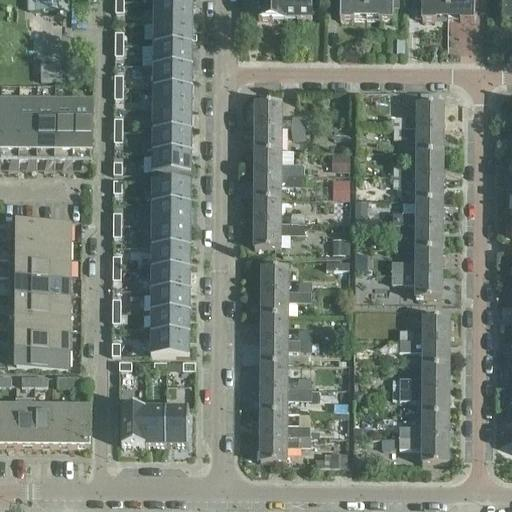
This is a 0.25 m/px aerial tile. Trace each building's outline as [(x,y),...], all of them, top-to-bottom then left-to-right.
[(29,0),(30,14),(69,14),(68,0),(29,0)] [(258,0),(259,23),(285,23),(285,0),(258,0)] [(285,0),(285,23),(312,24),(311,0),(285,0)] [(355,22),(367,22),(367,0),(340,0),(340,23),(355,23),(355,22)] [(367,0),(367,22),(379,22),(379,24),(393,24),(393,0),(367,0)] [(422,0),(422,24),(437,24),(437,22),(448,22),(448,0),(422,0)] [(475,0),(448,0),(448,22),(460,22),(460,24),(475,25),(475,0)] [(511,0),(503,0),(504,25),(511,24),(511,0)] [(124,17),(124,6),(116,6),(116,17),(124,17)] [(193,28),(193,7),(154,6),(153,28),(193,28)] [(193,50),(193,28),(153,28),(153,49),(193,50)] [(124,37),(115,37),(115,49),(124,49),(124,37)] [(124,60),(124,49),(115,49),(115,60),(124,60)] [(193,71),(193,50),(153,49),(153,71),(193,71)] [(66,85),(66,84),(66,69),(41,68),(41,85),(66,85)] [(153,93),(192,93),(193,71),(153,71),(153,93)] [(123,81),(115,81),(115,92),(123,92),(123,81)] [(123,104),(123,92),(115,92),(115,104),(123,104)] [(153,114),(192,115),(192,93),(153,93),(153,114)] [(19,174),(19,162),(20,101),(2,101),(1,162),(11,162),(9,173),(8,173),(8,174),(19,174)] [(37,174),(37,162),(38,101),(20,101),(19,162),(29,162),(26,173),(26,174),(37,174)] [(55,174),(55,162),(56,101),(38,101),(37,162),(47,162),(45,173),(44,173),(44,174),(55,174)] [(73,162),(74,102),(56,101),(55,162),(65,162),(63,173),(62,173),(62,174),(73,174),(73,162)] [(92,162),(93,102),(74,102),(73,162),(83,162),(81,173),(80,173),(80,174),(91,174),(91,162),(92,162)] [(256,132),(282,132),(282,107),(256,107),(256,132)] [(418,133),(444,133),(444,108),(418,108),(418,122),(394,122),(394,133),(408,133),(418,133)] [(152,136),(192,136),(192,115),(153,114),(152,136)] [(292,132),(305,132),(305,121),(294,121),(292,132)] [(123,124),(115,124),(114,135),(123,135),(123,124)] [(282,156),(282,132),(256,132),(255,156),(282,156)] [(305,143),(305,133),(305,132),(292,132),(293,143),(305,143)] [(394,133),(394,143),(394,144),(407,144),(408,133),(394,133)] [(417,157),(444,158),(444,133),(418,133),(417,157)] [(123,147),(123,135),(114,135),(114,147),(123,147)] [(152,157),(192,158),(192,136),(152,136),(152,157)] [(255,180),(306,181),(306,180),(305,180),(305,169),(282,169),(282,156),(255,156),(255,180)] [(192,181),(192,158),(152,157),(152,180),(192,181)] [(444,182),(444,158),(417,157),(417,181),(444,182)] [(122,167),(114,167),(114,179),(122,179),(122,167)] [(393,181),(408,181),(407,170),(393,170),(393,181)] [(282,204),(282,193),(282,192),(306,192),(306,181),(255,180),(255,204),(282,204)] [(408,181),(393,181),(393,192),(406,192),(408,181)] [(417,206),(443,206),(444,182),(417,181),(417,206)] [(335,201),(352,201),(352,184),(335,184),(335,201)] [(122,198),(122,186),(114,186),(114,198),(122,198)] [(191,209),(192,187),(152,186),(152,209),(191,209)] [(255,228),(281,229),(282,204),(255,204),(255,228)] [(417,230),(443,230),(443,206),(417,206),(417,230)] [(191,231),(191,209),(152,209),(151,231),(191,231)] [(292,218),(290,229),(305,229),(305,217),(292,218)] [(122,218),(114,218),(113,230),(122,230),(122,218)] [(393,229),(408,230),(408,229),(406,218),(393,218),(393,229)] [(0,242),(9,243),(69,243),(69,225),(9,224),(9,236),(0,233),(0,242)] [(281,253),(281,240),(305,240),(305,229),(290,229),(281,229),(255,228),(254,253),(281,253)] [(408,230),(393,229),(393,240),(406,241),(408,230)] [(122,241),(122,230),(113,230),(113,241),(122,241)] [(443,254),(443,230),(417,230),(416,254),(443,254)] [(191,253),(191,231),(151,231),(151,252),(191,253)] [(0,260),(9,261),(69,261),(69,243),(9,243),(9,254),(0,251),(0,260)] [(191,274),(191,253),(151,252),(151,274),(191,274)] [(408,278),(416,278),(443,278),(443,254),(416,254),(416,267),(392,267),(392,278),(408,278)] [(0,279),(9,279),(68,279),(69,261),(9,261),(9,272),(0,269),(0,279)] [(122,262),(113,261),(113,273),(121,273),(122,262)] [(263,272),(262,297),(289,297),(289,272),(263,272)] [(121,285),(121,273),(113,273),(113,285),(121,285)] [(190,296),(191,274),(151,274),(151,295),(190,296)] [(406,289),(408,278),(392,278),(392,289),(406,289)] [(442,303),(443,278),(416,278),(416,303),(442,303)] [(0,296),(8,297),(68,297),(68,279),(9,279),(8,290),(0,287),(0,296)] [(298,296),(298,297),(311,297),(311,286),(300,285),(298,296)] [(190,317),(190,296),(151,295),(151,317),(190,317)] [(0,315),(8,315),(68,315),(68,297),(8,297),(8,308),(0,305),(0,315)] [(262,321),(289,321),(289,308),(299,308),(313,309),(313,297),(311,297),(298,297),(289,297),(262,297),(262,321)] [(121,305),(113,305),(113,316),(121,316),(121,305)] [(0,332),(8,333),(68,333),(68,315),(8,315),(8,326),(0,323),(0,332)] [(121,328),(121,316),(113,316),(113,328),(121,328)] [(156,338),(190,339),(190,317),(151,317),(150,339),(156,338)] [(262,321),(262,345),(288,345),(289,321),(262,321)] [(424,322),(424,346),(450,347),(450,322),(424,322)] [(0,351),(8,351),(68,351),(68,333),(8,333),(8,344),(0,341),(0,351)] [(297,345),(312,345),(312,334),(299,334),(297,345)] [(400,346),(415,346),(413,335),(400,335),(400,346)] [(150,362),(190,362),(190,339),(156,338),(150,339),(150,362)] [(288,369),(288,356),(300,357),(300,356),(312,357),(312,345),(297,345),(288,345),(262,345),(262,369),(288,369)] [(423,371),(450,371),(450,347),(424,346),(415,346),(400,346),(399,357),(424,357),(423,371)] [(121,348),(112,348),(112,361),(120,361),(121,361),(121,348)] [(0,369),(68,370),(68,351),(8,351),(8,362),(0,359),(0,369)] [(132,376),(132,367),(120,367),(120,375),(132,376)] [(167,376),(167,367),(155,367),(154,376),(167,376)] [(196,376),(196,367),(183,367),(183,376),(196,376)] [(261,393),(288,393),(288,369),(262,369),(261,393)] [(450,395),(450,371),(423,371),(423,384),(400,383),(400,394),(450,395)] [(0,390),(11,391),(12,382),(12,381),(0,381),(0,390)] [(35,391),(35,381),(22,381),(22,391),(35,391)] [(35,381),(35,391),(48,391),(48,382),(35,381)] [(71,391),(71,382),(58,382),(58,391),(71,391)] [(71,382),(71,391),(84,391),(84,382),(71,382)] [(312,383),(298,382),(296,394),(312,394),(312,383)] [(261,393),(261,417),(288,418),(288,408),(312,408),(312,394),(296,394),(288,393),(261,393)] [(450,419),(450,395),(400,394),(400,405),(423,406),(423,419),(450,419)] [(17,410),(17,451),(35,451),(35,410),(35,400),(17,400),(17,410)] [(0,450),(17,451),(17,410),(0,410),(0,450)] [(35,451),(53,451),(53,410),(35,410),(35,451)] [(53,451),(71,451),(71,411),(53,410),(53,451)] [(144,450),(145,411),(122,410),(122,450),(144,450)] [(91,412),(91,411),(71,411),(71,451),(89,452),(90,412),(91,412)] [(167,411),(145,411),(144,450),(166,451),(167,411)] [(189,451),(190,412),(167,411),(166,451),(189,451)] [(288,430),(288,418),(261,417),(261,441),(300,442),(310,442),(311,431),(288,430)] [(400,443),(449,443),(450,419),(423,419),(423,432),(400,432),(400,443)] [(261,466),(269,466),(287,467),(288,453),(310,453),(310,442),(300,442),(261,441),(261,466)] [(449,468),(449,443),(400,443),(400,454),(423,454),(422,468),(449,468)]
